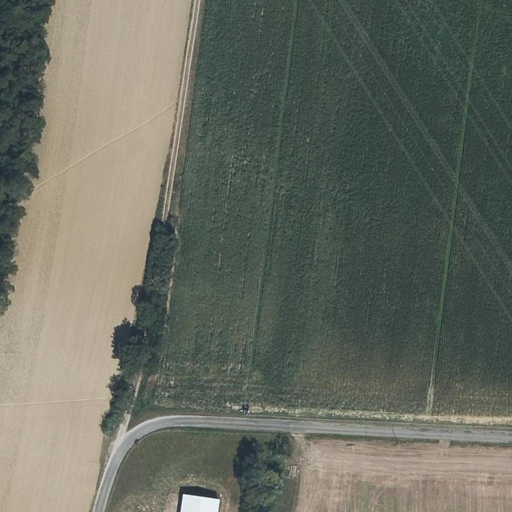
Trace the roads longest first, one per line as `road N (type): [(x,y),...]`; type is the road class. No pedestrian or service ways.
road 1 (unclassified): [(96,511),(119,445),(166,421),(511,439)]
road 2 (track): [(119,445),(195,0)]
